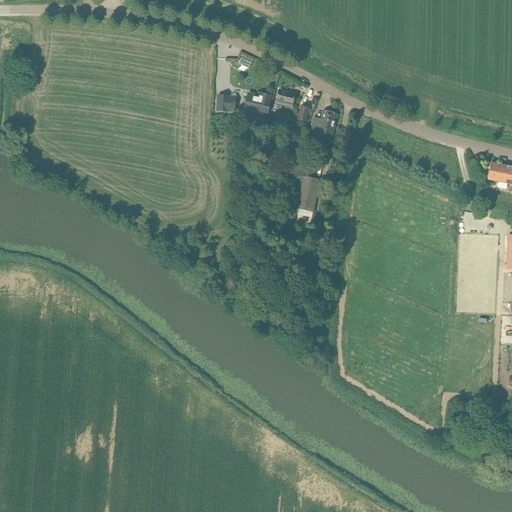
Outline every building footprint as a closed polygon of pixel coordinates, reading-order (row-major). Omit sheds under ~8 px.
[(243,55),(239,64),(249,68),(253,60),(243,55)] [(292,107),(295,94),(280,90),(277,103),(292,107)] [(248,93),(245,108),(268,114),(271,102),(270,102),(271,96),(259,93),(258,96),(248,93)] [(229,97),(218,96),(217,111),(235,112),(236,97),(229,97)] [(306,121),(307,117),(309,108),(301,106),(298,120),(306,121)] [(332,140),(338,114),(323,111),(320,123),(313,122),(310,134),(318,136),(332,140)] [(241,182),(256,172),(245,155),(230,166),(241,182)] [(511,184),(511,167),(491,163),(488,179),(511,184)] [(320,181),(308,178),(310,169),(293,165),(290,174),(304,177),(296,214),(312,218),(320,181)]
